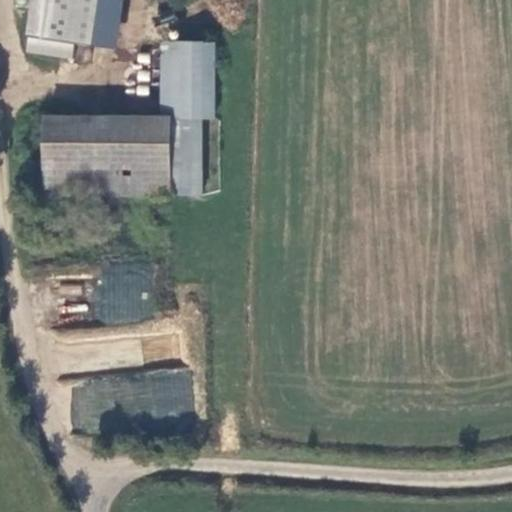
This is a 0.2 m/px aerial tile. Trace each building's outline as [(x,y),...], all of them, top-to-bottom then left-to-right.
[(29,0),(25,36),(27,36),(42,38),(91,45),(98,0),(29,0)] [(98,0),(91,45),(116,49),(122,0),(98,0)] [(27,36),(24,53),(73,60),(75,44),(42,38),(27,36)] [(204,118),(215,119),(217,43),(161,41),(160,115),(170,118),(204,118)] [(160,115),(40,115),(40,196),(169,195),(170,118),(160,115)] [(204,118),(170,118),(169,195),(204,196),(204,118)]
